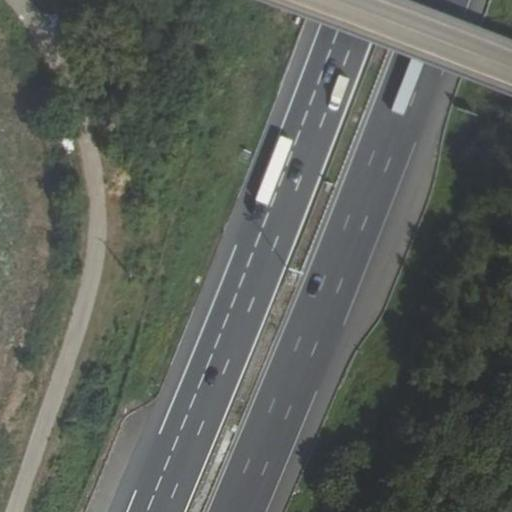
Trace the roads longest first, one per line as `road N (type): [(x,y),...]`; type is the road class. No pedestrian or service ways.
road 1 (motorway): [(241,511),(310,354),(443,0)]
road 2 (motorway): [(360,0),(158,511)]
road 3 (track): [(15,511),(87,290),(99,221),(84,128),(39,28),(11,0)]
road 4 (tertiary): [(324,0),(511,70)]
